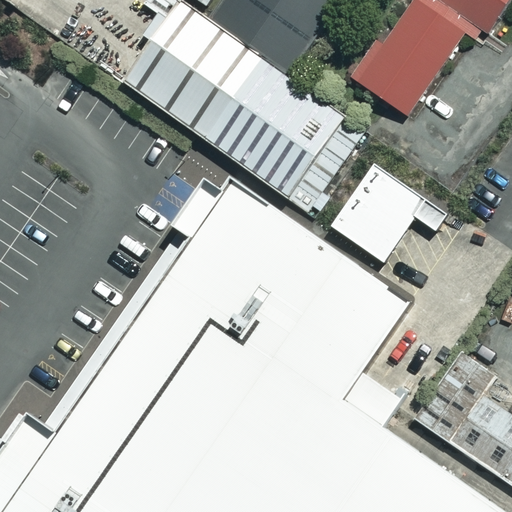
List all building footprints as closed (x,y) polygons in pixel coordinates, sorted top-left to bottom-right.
[(175,0),(121,74),(305,207),(365,125),(293,73),(345,0),(224,0),(212,16),(189,0),(175,0)] [(189,0),(212,16),(224,0),(189,0)] [(470,16),(446,0),(411,0),(358,79),(406,111),(470,16)] [(446,0),(470,16),(490,29),(509,0),(446,0)] [(355,146),(302,219),(357,257),(389,212),(413,229),(433,201),(355,146)] [(153,266),(381,421),(399,396),(359,368),(411,294),(357,257),(302,219),(228,170),(218,184),(209,177),(202,172),(169,219),(176,225),(180,228),(153,266)] [(511,511),(381,421),(153,266),(45,421),(40,417),(9,461),(0,474),(0,511),(511,511)] [(412,416),(446,439),(478,393),(492,374),(458,350),(412,416)] [(511,416),(478,393),(446,439),(511,484),(511,416)] [(0,431),(0,474),(9,461),(40,417),(19,404),(0,431)]
